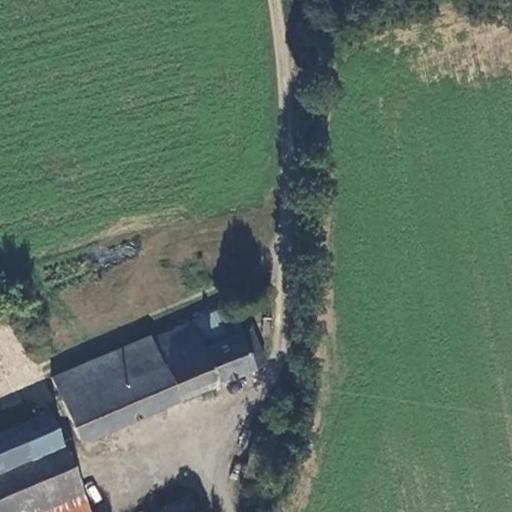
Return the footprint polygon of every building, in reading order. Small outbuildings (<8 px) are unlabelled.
[(191,355),(236,338),(228,315),(181,333),(191,355)] [(139,342),(51,378),(76,443),(257,365),(245,335),(236,338),(191,355),(181,333),(141,349),(139,342)] [(11,405),(0,409),(0,434),(20,427),(11,405)] [(20,427),(0,434),(0,477),(58,454),(44,418),(20,427)] [(246,487),(271,493),(286,437),(261,432),(246,487)] [(58,454),(0,477),(0,511),(21,511),(24,511),(73,491),(58,454)] [(24,511),(79,511),(73,491),(24,511)] [(188,511),(185,501),(157,511),(188,511)]
